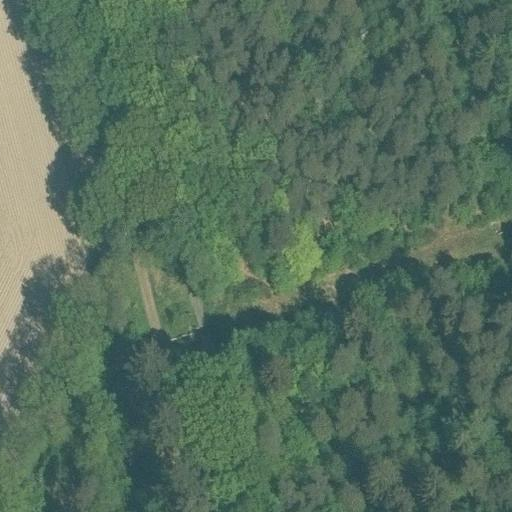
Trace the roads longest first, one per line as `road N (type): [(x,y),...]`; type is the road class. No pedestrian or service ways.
road 1 (track): [(204,511),(68,0)]
road 2 (track): [(498,257),(165,368)]
road 3 (track): [(135,253),(105,265),(0,476)]
